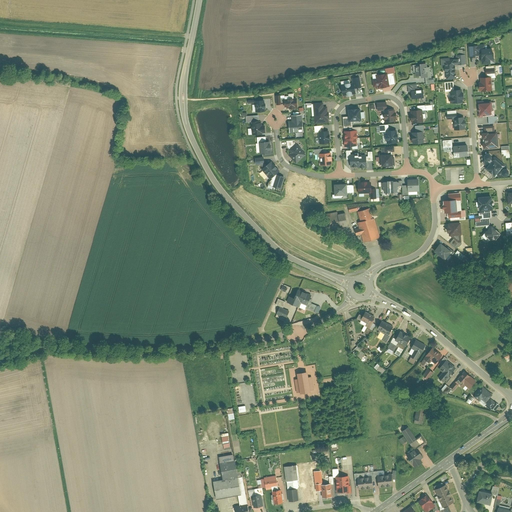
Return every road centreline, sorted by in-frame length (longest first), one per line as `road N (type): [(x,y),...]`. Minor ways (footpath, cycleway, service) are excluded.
road 1 (unclassified): [(351,284),(275,247),(202,160),(182,98),(199,0)]
road 2 (track): [(233,347),(46,350),(0,363)]
road 3 (residential): [(340,175),(339,109),(388,96),(402,107),(408,171)]
road 4 (unclassified): [(511,396),(424,324),(368,292)]
road 5 (track): [(38,352),(68,511)]
road 6 (residential): [(466,43),(478,185)]
road 7 (residential): [(354,297),(296,332),(233,347)]
road 8 (residential): [(364,281),(376,267),(422,250),(436,217),(434,188)]
road 9 (residential): [(340,175),(286,164),(273,93)]
